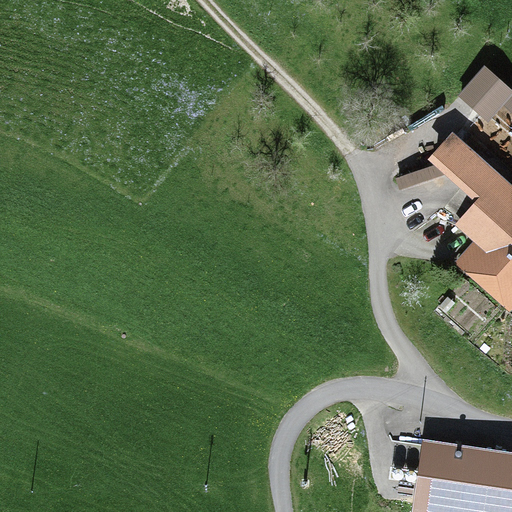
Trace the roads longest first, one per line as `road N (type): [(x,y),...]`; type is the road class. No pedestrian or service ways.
road 1 (unclassified): [(511,426),(397,392),(357,387),(323,396),(286,435),(279,467),(285,511)]
road 2 (track): [(203,0),(347,145)]
